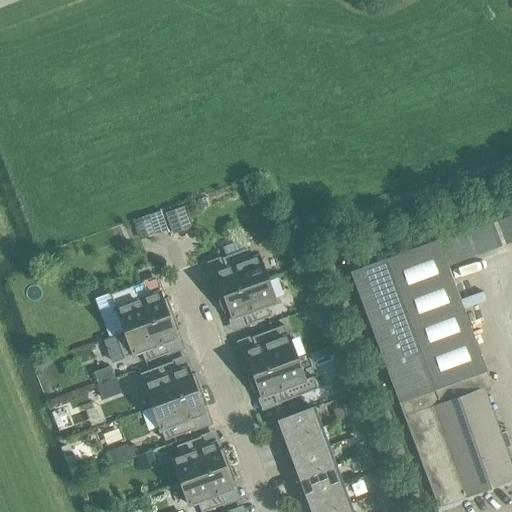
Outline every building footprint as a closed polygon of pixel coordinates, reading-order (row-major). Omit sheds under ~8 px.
[(191,228),(182,203),(162,211),(171,235),(191,228)] [(149,216),(132,222),(139,240),(155,234),(149,216)] [(437,507),(439,506),(511,479),(511,467),(483,390),(492,387),(438,239),(351,272),(437,507)] [(218,298),(267,280),(259,257),(250,260),(246,249),(222,258),(226,270),(215,274),(217,280),(212,282),(218,298)] [(243,315),(247,326),(271,317),(267,305),(275,302),(267,280),(218,298),(224,314),(230,312),(232,319),(243,315)] [(110,294),(95,300),(109,337),(115,334),(124,331),(124,332),(173,313),(167,297),(162,299),(159,293),(148,297),(143,282),(110,294)] [(124,332),(124,331),(115,334),(123,358),(141,351),(145,362),(169,353),(165,342),(176,338),(174,332),(179,330),(173,313),(124,332)] [(247,377),(296,359),(284,325),(251,338),(255,349),(245,353),(247,359),(241,361),(247,377)] [(272,394),(276,405),(318,389),(313,377),(304,380),(296,359),(247,377),(253,393),(259,391),(261,398),(272,394)] [(152,407),(201,389),(195,373),(190,375),(187,368),(176,372),(172,361),(140,374),(152,407)] [(342,379),(336,381),(341,397),(348,395),(353,393),(347,377),(342,379)] [(114,378),(93,385),(99,401),(120,393),(114,378)] [(193,417),(204,413),(202,407),(207,405),(201,389),(152,407),(165,441),(197,428),(193,417)] [(347,418),(355,415),(351,403),(342,406),(347,418)] [(286,441),(321,428),(313,408),(278,421),(286,441)] [(355,415),(347,418),(351,430),(359,427),(355,415)] [(293,460),(328,447),(321,428),(286,441),(293,460)] [(218,450),(215,444),(204,448),(200,437),(176,446),(180,457),(172,460),(180,482),(229,464),(223,448),(218,450)] [(361,456),(369,453),(365,442),(356,445),(361,456)] [(126,444),(107,451),(112,465),(135,457),(131,446),(127,448),(126,444)] [(300,479),(335,466),(328,447),(293,460),(300,479)] [(154,450),(136,456),(135,457),(136,457),(141,473),(159,466),(154,450)] [(369,453),(361,456),(365,468),(374,465),(369,453)] [(221,493),(232,489),(230,482),(235,480),(229,464),(180,482),(188,505),(197,502),(200,511),(203,511),(225,504),(221,493)] [(307,498),(342,485),(335,466),(300,479),(307,498)] [(375,495),(384,492),(379,480),(371,483),(375,495)] [(312,511),(328,511),(349,504),(342,485),(307,498),(312,511)] [(384,492),(375,495),(379,506),(388,503),(384,492)]
